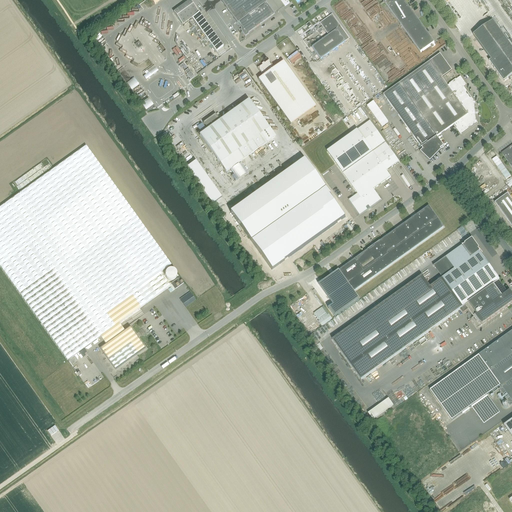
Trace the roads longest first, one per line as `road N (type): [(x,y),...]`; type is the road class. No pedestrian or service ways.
road 1 (unclassified): [(68,431),(451,171)]
road 2 (unknown): [(487,221),(327,345),(360,389),(375,391),(511,311)]
road 3 (unclassified): [(153,123),(326,0)]
road 4 (unclassified): [(508,118),(424,0)]
